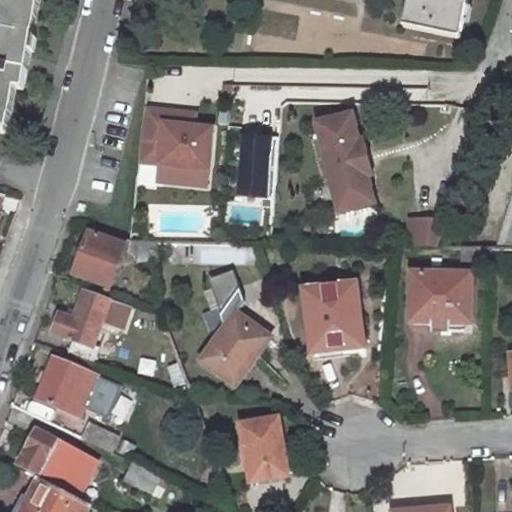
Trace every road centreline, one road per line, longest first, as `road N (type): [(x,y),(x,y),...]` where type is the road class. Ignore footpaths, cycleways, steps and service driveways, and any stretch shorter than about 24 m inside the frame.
road 1 (residential): [(0,364),(66,180),(109,0)]
road 2 (residential): [(511,430),(356,437)]
